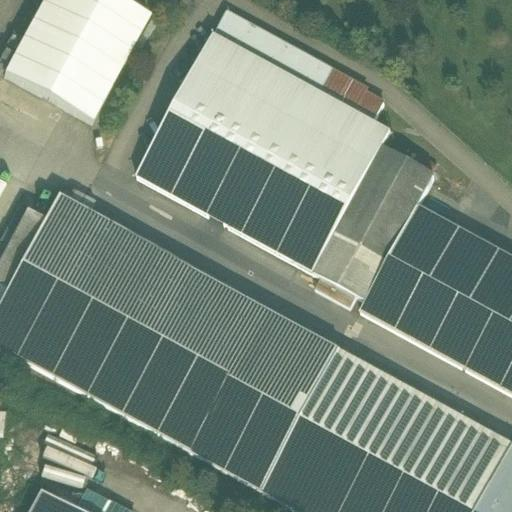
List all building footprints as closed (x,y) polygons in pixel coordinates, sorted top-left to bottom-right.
[(104,126),(153,13),(123,0),(48,0),(11,87),(104,126)] [(226,18),(214,41),(373,128),(384,109),(366,99),(367,95),(226,18)] [(137,182),(313,279),(381,154),(390,137),(373,128),(214,41),(137,182)] [(384,153),(403,164),(410,155),(389,143),(384,153)] [(312,279),(366,308),(418,212),(434,183),(381,154),(313,279),(312,279)] [(415,163),(435,175),(439,168),(419,156),(415,163)] [(511,511),(511,449),(57,201),(38,237),(10,290),(0,308),(0,353),(290,511),(511,511)] [(511,263),(418,212),(366,308),(360,317),(511,400),(511,263)] [(0,284),(10,290),(38,237),(21,227),(0,265),(0,284)] [(33,511),(64,511),(40,499),(33,511)]
